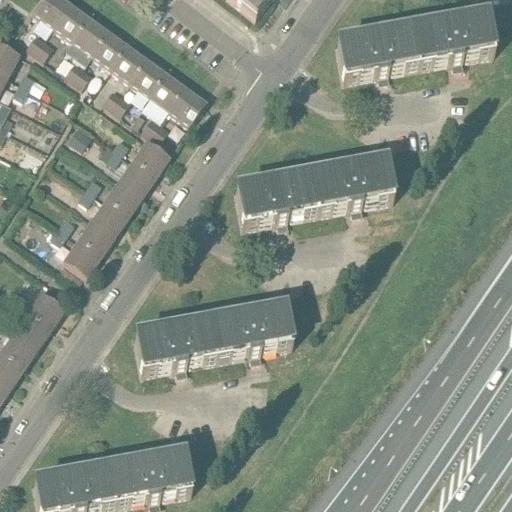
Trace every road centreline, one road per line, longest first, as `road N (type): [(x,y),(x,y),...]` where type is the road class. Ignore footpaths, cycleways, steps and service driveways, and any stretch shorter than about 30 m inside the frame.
road 1 (residential): [(271,84),(0,480)]
road 2 (trunk): [(511,282),(353,511)]
road 3 (trunk): [(511,357),(406,511)]
road 4 (residential): [(271,84),(163,0)]
